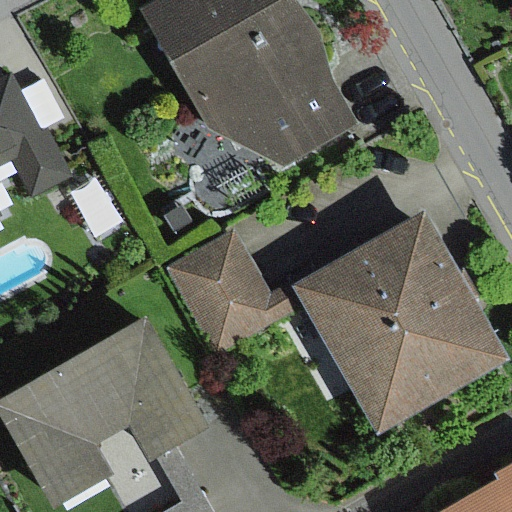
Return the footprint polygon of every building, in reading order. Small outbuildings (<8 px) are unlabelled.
[(309,0),(149,0),(147,1),(211,123),(287,166),(362,121),(340,80),(329,27),(309,0)] [(16,71),(0,78),(0,215),(7,212),(0,199),(0,166),(14,159),(32,195),(76,173),(51,124),(45,127),(16,71)] [(313,299),(386,427),(511,354),(511,338),(432,200),(300,276),(313,299)] [(274,291),(237,225),(168,265),(219,353),(287,314),(274,291)] [(313,299),(300,276),(274,291),(287,314),(313,299)] [(156,306),(2,393),(45,470),(104,436),(135,419),(155,453),(159,451),(180,439),(219,417),(156,306)] [(121,465),(104,436),(45,470),(62,498),(121,465)] [(159,451),(187,499),(207,487),(180,439),(159,451)] [(507,470),(432,511),(511,511),(511,458),(503,463),(507,470)] [(221,511),(207,487),(187,499),(162,511),(221,511)]
